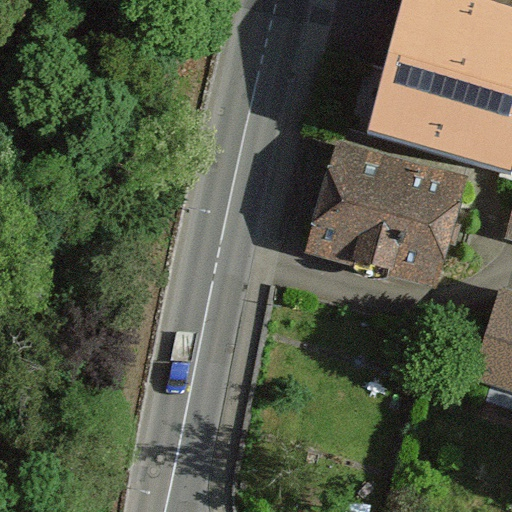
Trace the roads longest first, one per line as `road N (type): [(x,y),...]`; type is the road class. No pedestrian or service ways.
road 1 (secondary): [(278,0),(164,511)]
road 2 (unknown): [(220,256),(411,303),(435,302),(511,271)]
